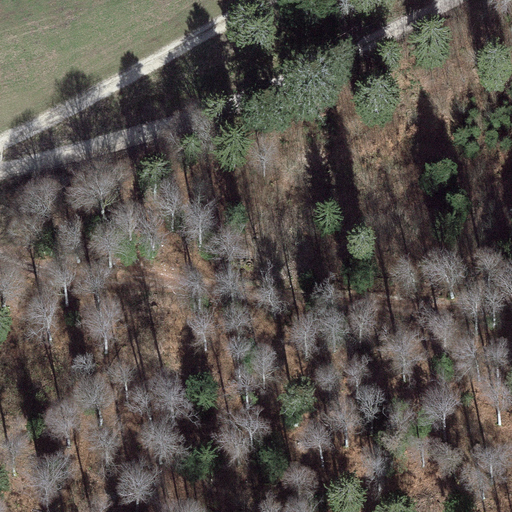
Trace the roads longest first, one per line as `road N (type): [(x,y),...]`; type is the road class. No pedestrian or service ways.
road 1 (track): [(452,0),(227,107),(0,166)]
road 2 (track): [(0,254),(204,290),(437,307)]
road 3 (track): [(0,142),(273,0)]
